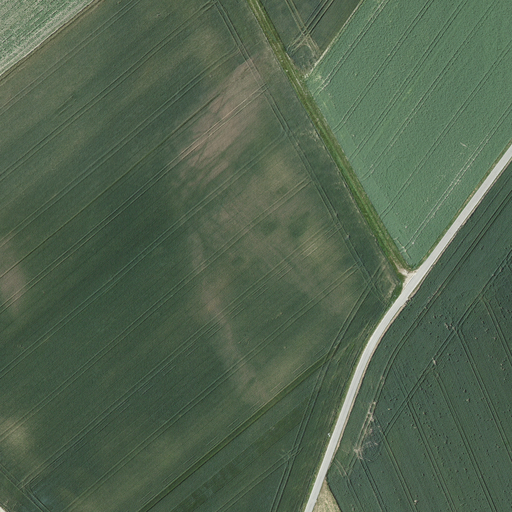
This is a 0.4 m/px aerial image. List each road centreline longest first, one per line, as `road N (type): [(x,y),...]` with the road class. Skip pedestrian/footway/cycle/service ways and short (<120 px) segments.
road 1 (unclassified): [(309,511),(384,324),(511,152)]
road 2 (track): [(260,0),(411,290)]
